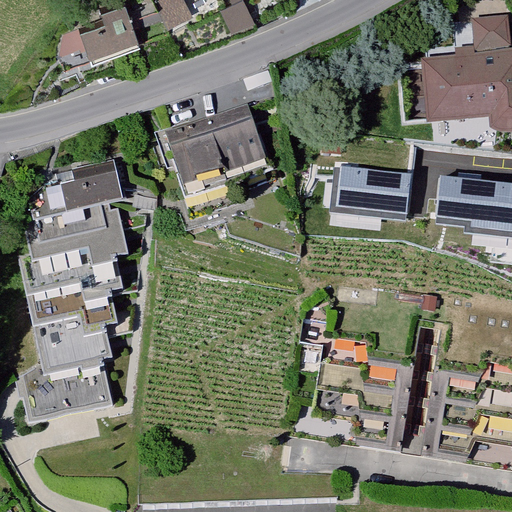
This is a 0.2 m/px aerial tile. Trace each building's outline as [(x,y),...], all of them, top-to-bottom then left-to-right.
[(189,17),(181,0),(167,0),(158,4),(167,26),(189,17)] [(255,27),(244,7),(226,17),(237,37),(255,27)] [(126,14),(107,21),(111,30),(63,48),(69,65),(89,57),(94,69),(140,52),(126,14)] [(511,24),(476,27),(477,54),(457,55),(458,65),(424,67),(427,128),(495,124),(496,141),(511,140),(511,24)] [(245,112),(168,139),(188,198),(265,172),(245,112)] [(412,174),(336,166),(331,211),(407,219),(412,174)] [(113,167),(75,174),(78,192),(66,195),(69,209),(72,226),(122,217),(113,167)] [(511,183),(441,175),(436,223),(467,227),(466,233),(511,237),(511,183)] [(132,270),(122,217),(72,226),(69,209),(26,216),(33,256),(23,258),(44,377),(26,381),(34,427),(114,412),(107,370),(113,369),(108,342),(119,340),(113,306),(123,304),(117,273),(132,270)] [(424,303),(332,289),(310,435),(402,449),(424,303)] [(511,311),(447,301),(423,453),(511,466),(511,311)]
